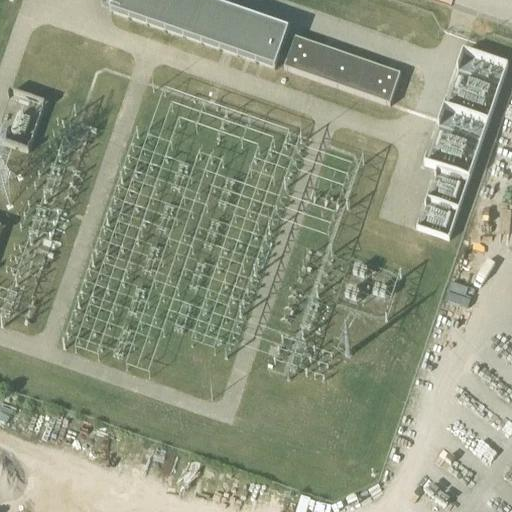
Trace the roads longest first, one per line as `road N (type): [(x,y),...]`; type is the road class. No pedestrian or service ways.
road 1 (track): [(375,511),(402,494),(511,241)]
road 2 (unknown): [(447,73),(212,0)]
road 3 (track): [(0,442),(225,511)]
